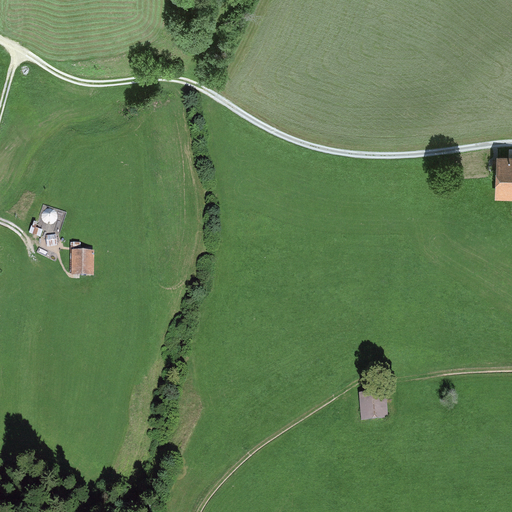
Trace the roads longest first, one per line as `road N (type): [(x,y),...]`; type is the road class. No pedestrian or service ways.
road 1 (track): [(0,40),(77,82),(189,84),(266,129),(333,151),(405,155),(511,143)]
road 2 (track): [(198,511),(241,461),(345,390),(511,372)]
